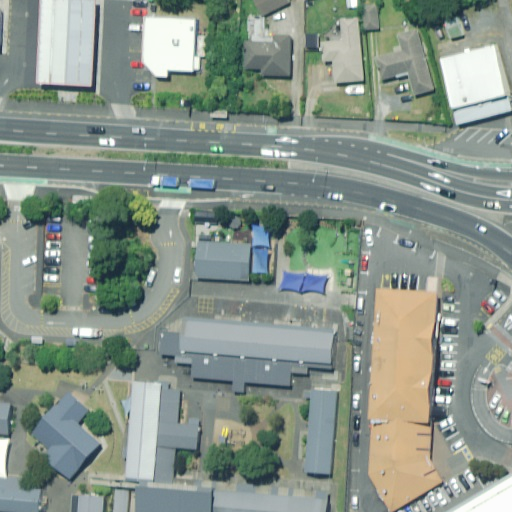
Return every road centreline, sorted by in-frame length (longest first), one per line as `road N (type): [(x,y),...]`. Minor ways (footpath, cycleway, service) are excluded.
road 1 (trunk): [(511,247),(380,198),(0,165)]
road 2 (trunk): [(0,129),(281,147),(372,163)]
road 3 (trunk): [(372,163),(511,201)]
road 4 (secondary): [(372,163),(431,161),(511,174)]
